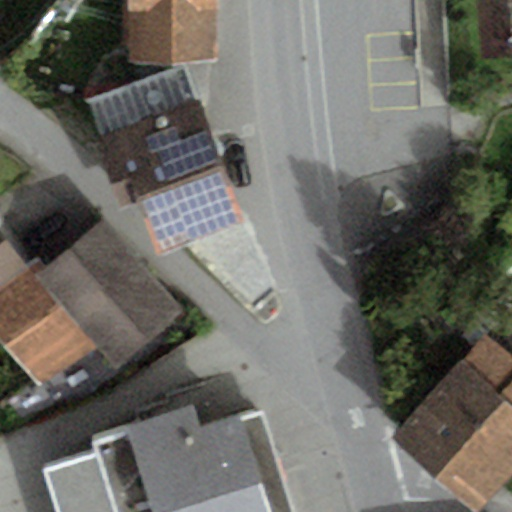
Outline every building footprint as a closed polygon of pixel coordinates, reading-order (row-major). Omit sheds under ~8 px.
[(213,0),(122,0),(125,56),(215,53),(213,0)] [(184,99),(97,136),(171,235),(231,209),(184,99)] [(98,227),(39,275),(112,363),(171,315),(98,227)] [(0,235),(0,274),(18,261),(0,235)] [(24,274),(0,293),(0,340),(37,387),(85,349),(24,274)] [(511,351),(488,330),(401,426),(480,497),(511,460),(511,351)] [(188,407),(94,435),(99,453),(42,470),(54,511),(293,511),(264,415),(196,435),(188,407)]
